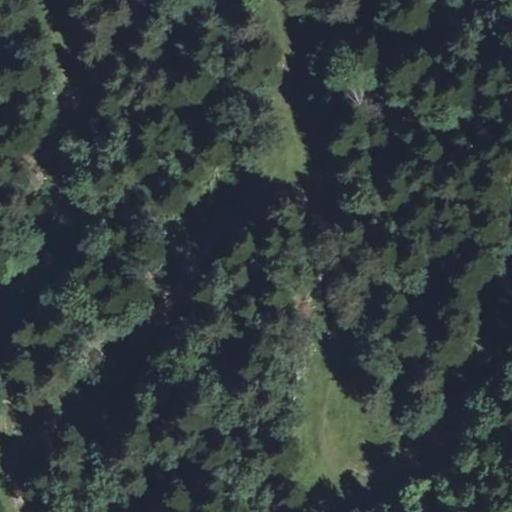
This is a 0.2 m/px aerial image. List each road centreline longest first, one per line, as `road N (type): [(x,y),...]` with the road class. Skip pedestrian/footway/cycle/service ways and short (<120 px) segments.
road 1 (track): [(297,130),(317,178),(335,470),(372,486),(450,426),(511,296)]
road 2 (track): [(29,511),(30,446),(135,359),(297,130)]
road 3 (track): [(58,0),(75,68),(55,227),(0,296)]
road 4 (track): [(297,130),(269,0)]
